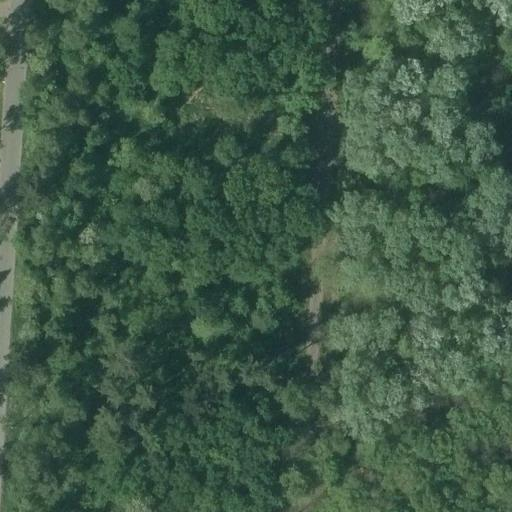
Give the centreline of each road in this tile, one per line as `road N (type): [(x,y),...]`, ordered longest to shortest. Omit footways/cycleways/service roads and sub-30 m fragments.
road 1 (residential): [(334,0),(305,511)]
road 2 (residential): [(0,413),(28,0)]
